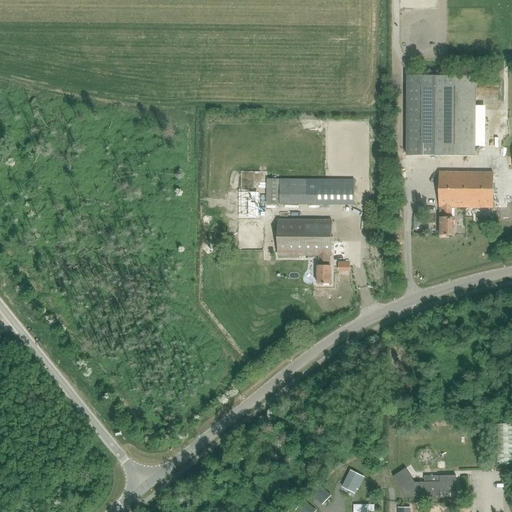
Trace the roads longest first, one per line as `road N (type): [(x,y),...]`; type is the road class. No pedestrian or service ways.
road 1 (unclassified): [(144,485),(343,331),(427,293),(511,271)]
road 2 (unclassified): [(144,485),(0,306)]
road 3 (unknown): [(414,298),(407,239),(419,174)]
